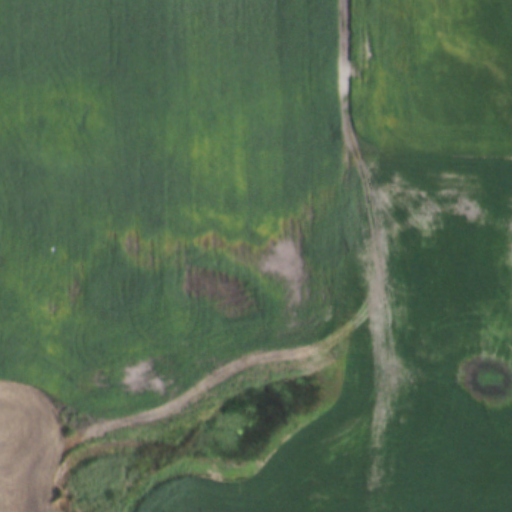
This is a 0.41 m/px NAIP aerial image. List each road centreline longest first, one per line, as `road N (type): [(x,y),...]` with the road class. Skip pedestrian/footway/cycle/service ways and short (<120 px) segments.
road 1 (track): [(357,0),(361,81),(339,225),(341,368),(293,469)]
road 2 (track): [(511,500),(331,503),(304,488),(293,469)]
